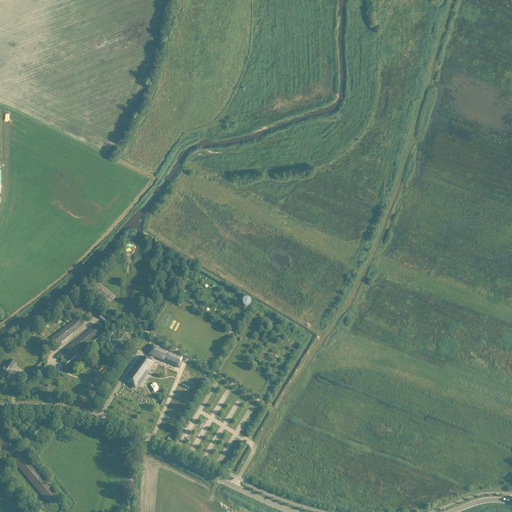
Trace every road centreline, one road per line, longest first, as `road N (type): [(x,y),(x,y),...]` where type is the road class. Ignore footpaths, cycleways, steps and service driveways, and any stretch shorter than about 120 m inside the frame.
road 1 (track): [(450,0),(406,153),(357,282),(255,446)]
road 2 (tertiary): [(133,439),(67,413),(0,412)]
